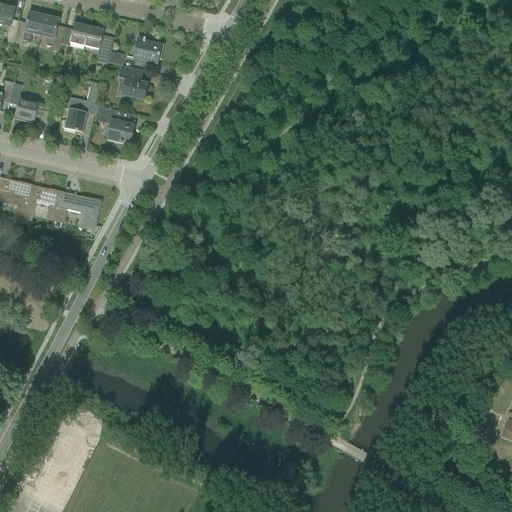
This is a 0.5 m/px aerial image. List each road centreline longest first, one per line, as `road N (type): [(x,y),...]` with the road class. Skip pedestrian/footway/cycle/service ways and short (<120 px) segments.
road 1 (tertiary): [(0,454),(143,180)]
road 2 (tertiary): [(143,180),(226,31)]
road 3 (residential): [(0,147),(143,180)]
road 4 (residential): [(226,31),(91,0)]
